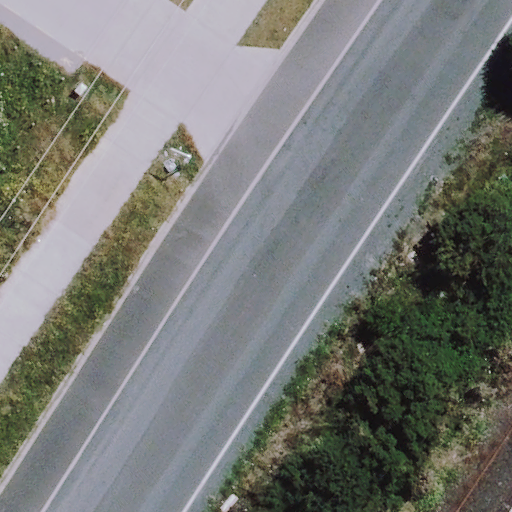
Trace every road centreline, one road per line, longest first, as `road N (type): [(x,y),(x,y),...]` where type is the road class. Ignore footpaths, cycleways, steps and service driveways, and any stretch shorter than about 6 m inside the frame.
road 1 (residential): [(107,511),(330,162)]
road 2 (residential): [(330,162),(78,0)]
road 3 (residential): [(330,162),(442,0)]
